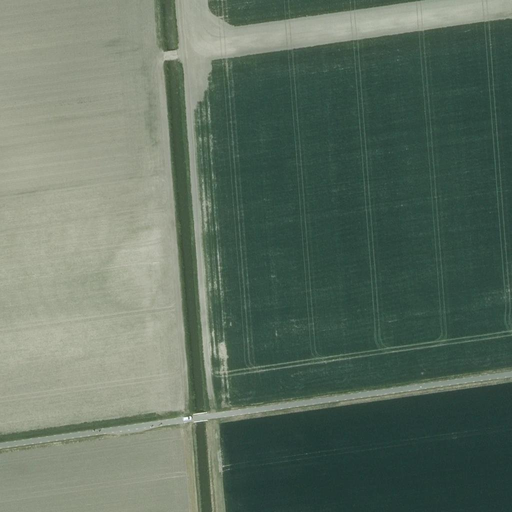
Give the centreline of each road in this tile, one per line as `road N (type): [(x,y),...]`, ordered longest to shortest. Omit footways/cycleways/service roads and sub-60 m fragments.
road 1 (unclassified): [(0,446),(511,374)]
road 2 (track): [(511,6),(186,53),(182,0)]
